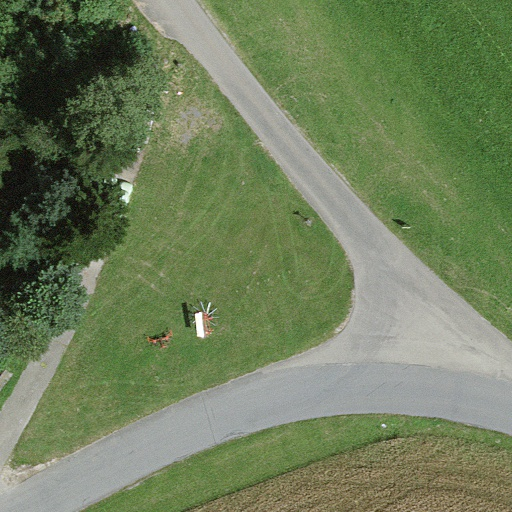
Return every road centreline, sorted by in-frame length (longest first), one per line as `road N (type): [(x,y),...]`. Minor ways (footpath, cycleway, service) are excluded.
road 1 (unclassified): [(409,403),(405,330),(380,265),(174,0)]
road 2 (unclassified): [(10,511),(204,431),(333,401),(409,403)]
